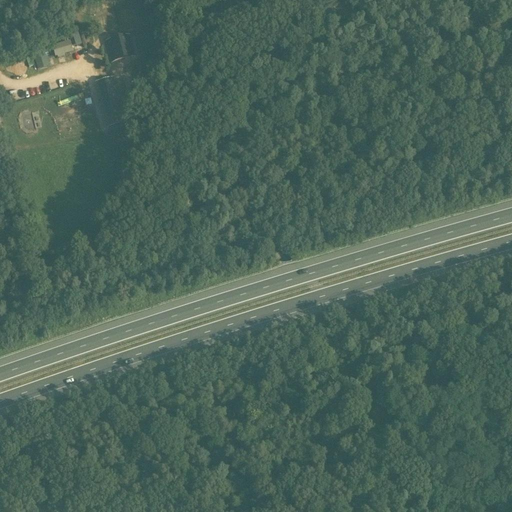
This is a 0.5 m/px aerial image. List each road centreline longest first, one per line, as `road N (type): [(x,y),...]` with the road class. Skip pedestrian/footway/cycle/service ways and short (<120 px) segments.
road 1 (track): [(162,0),(144,104),(156,145),(415,375),(481,511)]
road 2 (motorway): [(511,215),(0,375)]
road 3 (motorway): [(0,401),(511,242)]
